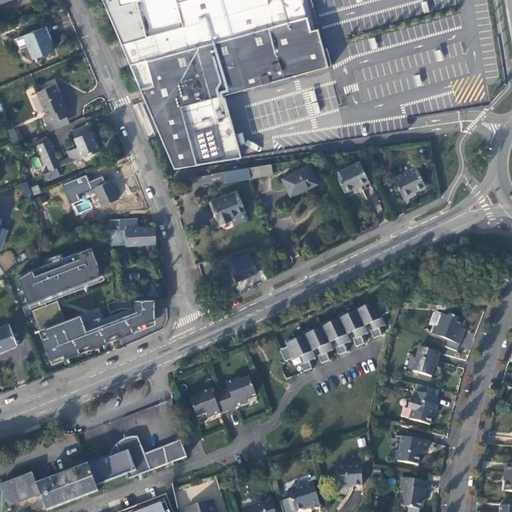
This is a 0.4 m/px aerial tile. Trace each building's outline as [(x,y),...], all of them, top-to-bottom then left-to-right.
[(238,157),(222,95),(326,66),(315,28),(308,30),(300,0),(102,0),(172,167),(238,157)] [(44,27),(24,35),(33,59),(54,50),(44,27)] [(54,84),(37,91),(46,114),(43,116),(47,124),(69,114),(66,106),(65,106),(62,98),(60,99),(54,84)] [(66,116),(52,121),(55,129),(69,123),(66,116)] [(99,151),(94,138),(91,132),(88,124),(72,131),(75,138),(74,138),(78,147),(68,152),(70,157),(59,162),(50,140),(37,145),(48,172),(61,167),(83,156),(83,157),(99,151)] [(15,129),(9,131),(12,141),(14,146),(20,144),(15,129)] [(359,161),(336,172),(346,191),(368,181),(359,161)] [(249,175),(251,179),(273,175),(271,164),(247,167),(249,175)] [(309,165),(282,178),(291,196),(317,183),(309,165)] [(240,175),(249,175),(247,167),(211,173),(213,181),(240,177),(240,175)] [(416,167),(394,178),(405,198),(416,193),(415,190),(425,184),(416,167)] [(103,176),(89,182),(95,197),(98,196),(102,207),(118,200),(112,181),(106,183),(103,176)] [(26,181),(19,184),(24,197),(32,194),(26,181)] [(237,190),(212,200),(222,224),(231,220),(233,226),(245,222),(247,217),(237,190)] [(138,228),(138,218),(120,219),(121,229),(110,229),(111,245),(156,243),(155,227),(138,228)] [(32,270),(18,275),(52,363),(156,324),(153,299),(136,300),(136,307),(137,311),(87,330),(81,315),(66,321),(55,294),(103,276),(92,247),(77,253),(79,259),(35,276),(32,270)] [(239,255),(228,259),(238,280),(258,271),(249,252),(239,257),(239,255)] [(289,348),(281,352),(286,363),(300,356),(304,364),(302,365),(305,373),(313,370),(310,362),(316,359),(313,350),(318,348),(321,356),(320,357),(322,364),(330,361),(328,354),(334,351),(330,341),(336,340),(339,348),(337,348),(340,356),(348,353),(345,345),(351,342),(348,333),(353,331),(356,339),(354,340),(357,348),(365,344),(363,337),(369,334),(365,325),(370,323),(374,331),(372,332),(375,339),(383,336),(380,329),(386,326),(383,317),(390,313),(385,302),(377,306),(376,303),(365,309),(364,305),(356,309),(357,312),(347,317),(345,313),(338,317),(340,321),(331,325),(329,322),(321,326),(322,329),(312,334),(310,330),(303,333),(305,337),(296,342),(295,338),(286,342),(289,348)] [(447,316),(443,314),(439,327),(436,326),(433,334),(461,344),(464,334),(460,333),(462,327),(465,320),(450,314),(447,316)] [(9,324),(0,327),(0,350),(17,344),(9,324)] [(441,354),(419,348),(413,372),(432,377),(436,362),(439,362),(441,354)] [(199,396),(189,400),(196,417),(206,413),(208,417),(247,403),(245,398),(255,394),(248,378),(238,381),(237,378),(225,383),(227,389),(212,395),(210,389),(197,393),(199,396)] [(439,398),(415,391),(413,399),(410,398),(407,409),(402,408),(400,417),(429,425),(432,412),(435,413),(439,398)] [(119,451),(87,463),(88,466),(95,486),(126,475),(128,479),(168,464),(186,457),(180,441),(145,454),(138,436),(134,437),(129,437),(124,439),(120,442),(116,445),(119,451)] [(428,441),(402,437),(400,450),(398,452),(396,459),(398,461),(419,465),(422,449),(427,450),(428,441)] [(363,486),(361,464),(353,464),(351,466),(339,467),(337,470),(338,488),(348,488),(347,486),(353,486),(353,487),(363,486)] [(97,492),(95,486),(88,466),(37,485),(32,473),(0,485),(8,506),(40,495),(46,511),(97,492)] [(427,482),(404,478),(401,492),(403,493),(401,504),(402,507),(408,508),(407,511),(418,511),(419,509),(421,509),(423,498),(425,498),(427,482)] [(321,507),(314,484),(299,489),(295,487),(288,489),(287,492),(289,500),(292,501),(296,511),(310,507),(311,510),(321,507)] [(275,511),(271,500),(243,508),(244,511),(275,511)] [(169,511),(165,502),(138,511),(169,511)]
